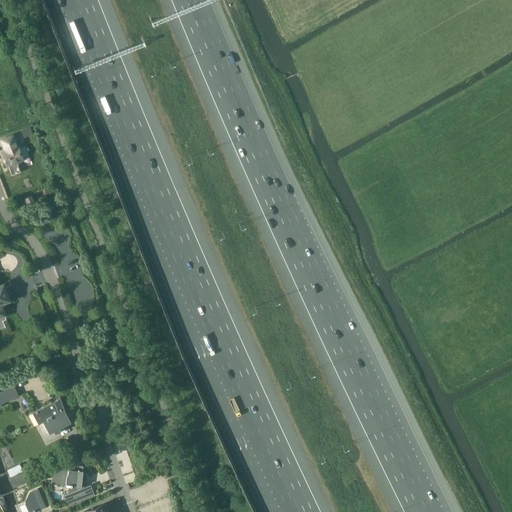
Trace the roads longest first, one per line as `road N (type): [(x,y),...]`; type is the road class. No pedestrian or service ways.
road 1 (motorway): [(426,511),(275,200),(190,0)]
road 2 (motorway): [(79,0),(303,511)]
road 3 (tertiary): [(130,511),(43,259),(0,200)]
